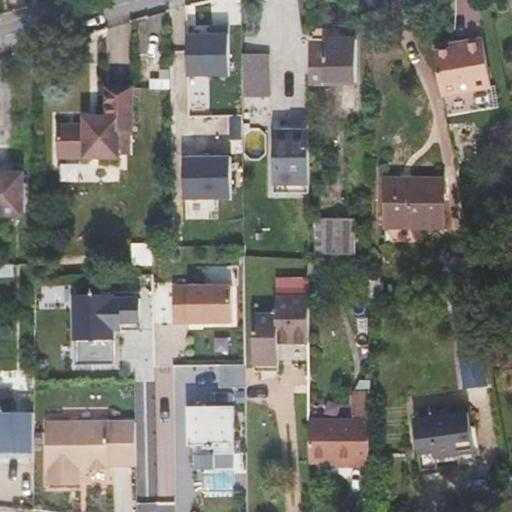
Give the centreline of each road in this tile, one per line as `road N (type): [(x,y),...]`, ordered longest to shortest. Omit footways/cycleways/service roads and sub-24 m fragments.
road 1 (residential): [(0,37),(135,0)]
road 2 (unknown): [(183,511),(187,387)]
